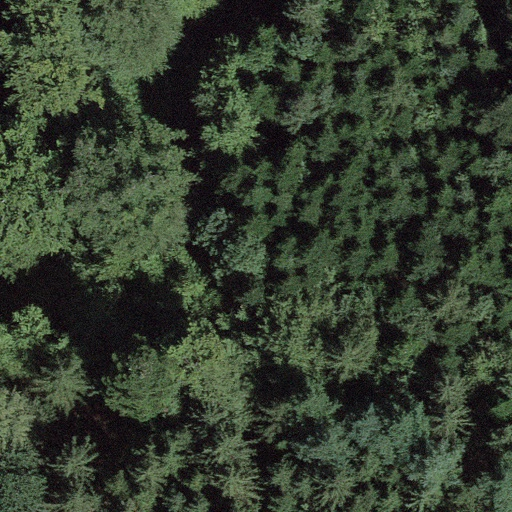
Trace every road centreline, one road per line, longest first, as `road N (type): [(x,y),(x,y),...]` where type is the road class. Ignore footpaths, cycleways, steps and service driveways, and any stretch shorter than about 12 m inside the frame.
road 1 (track): [(250,511),(213,208),(208,84),(274,0)]
road 2 (track): [(0,346),(208,84)]
